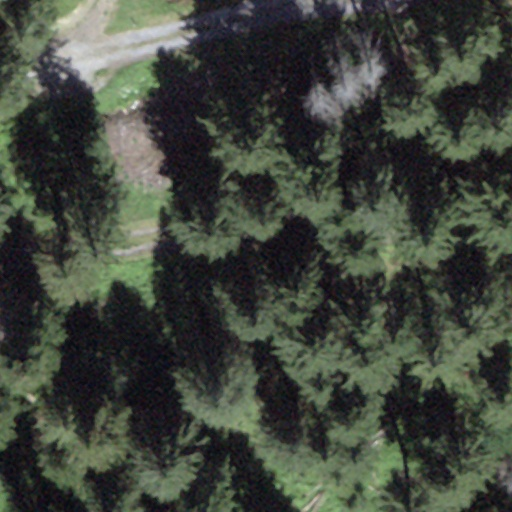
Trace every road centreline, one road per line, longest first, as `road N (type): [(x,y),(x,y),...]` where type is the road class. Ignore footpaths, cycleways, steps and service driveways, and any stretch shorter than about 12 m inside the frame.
road 1 (track): [(0,263),(298,223),(511,229)]
road 2 (track): [(0,84),(347,0)]
